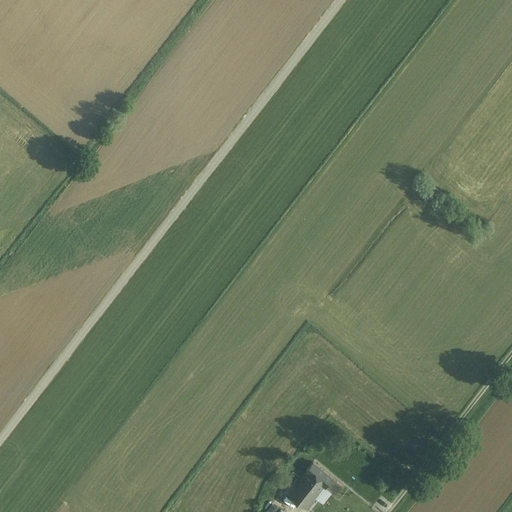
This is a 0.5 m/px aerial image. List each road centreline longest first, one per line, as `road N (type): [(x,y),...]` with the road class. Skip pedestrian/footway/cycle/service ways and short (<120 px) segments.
road 1 (unclassified): [(340,0),(0,440)]
road 2 (track): [(511,353),(388,511)]
